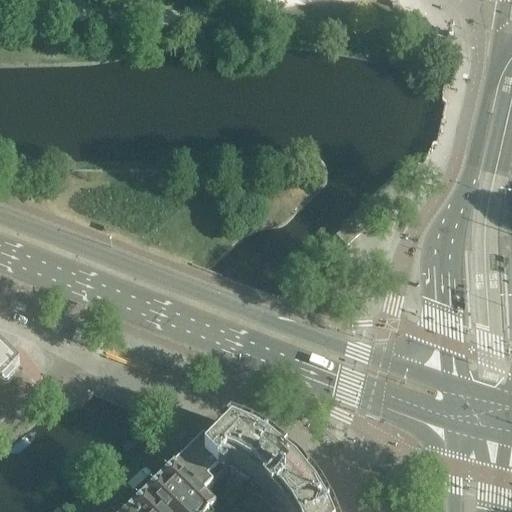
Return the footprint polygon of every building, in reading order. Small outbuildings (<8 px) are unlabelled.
[(348,248),(362,234),(354,225),(339,239),(348,248)] [(352,294),(347,264),(336,265),(337,272),(330,273),(332,286),(339,285),(341,296),(352,294)] [(21,367),(0,347),(0,388),(1,387),(4,390),(9,390),(17,381),(12,376),(21,367)] [(330,511),(322,496),(310,481),(304,486),(295,475),(293,473),(282,464),(287,458),(272,446),(251,434),(231,426),(209,447),(204,441),(200,445),(194,452),(175,470),(204,500),(229,474),(243,482),(258,494),(253,498),(266,511),(330,511)] [(342,451),(337,446),(337,445),(331,451),(336,456),(342,451)] [(214,511),(215,511),(204,500),(175,470),(160,485),(187,511),(214,511)] [(187,511),(160,485),(146,499),(158,511),(187,511)] [(158,511),(146,499),(133,511),(158,511)]
